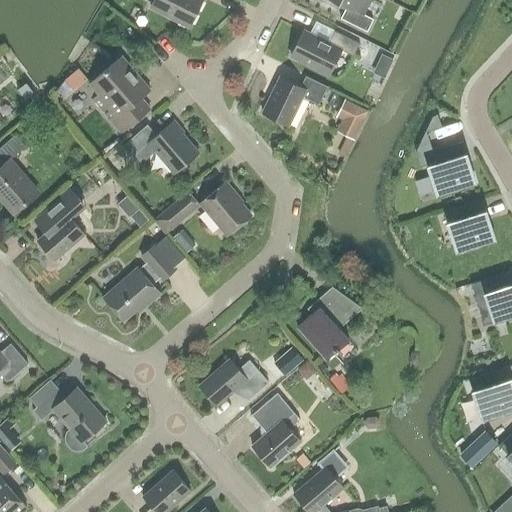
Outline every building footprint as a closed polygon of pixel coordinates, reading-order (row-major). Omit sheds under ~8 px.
[(190,26),(203,0),(154,0),(151,7),(190,26)] [(333,0),(347,7),(341,19),(367,32),(374,19),(365,15),(372,0),(333,0)] [(354,57),(360,44),(334,31),(328,43),(304,31),(291,56),(329,75),(342,50),(354,57)] [(382,54),(378,62),(390,68),(394,59),(382,54)] [(141,98),(151,90),(140,77),(137,79),(119,58),(90,84),(99,95),(93,100),(122,134),(151,109),(141,98)] [(390,68),(378,62),(374,71),(385,76),(390,68)] [(79,69),(70,76),(79,86),(87,79),(79,69)] [(319,105),(328,87),(306,76),(301,87),(281,77),(263,113),(289,126),(303,97),(319,105)] [(35,95),(27,84),(17,92),(25,102),(35,95)] [(351,117),(343,133),(354,138),(368,111),(346,101),(341,111),(351,117)] [(174,173),(199,153),(183,133),(184,132),(174,120),(157,135),(148,125),(122,146),(139,165),(155,151),(174,173)] [(435,156),(426,130),(416,152),(421,171),(429,168),(426,159),(435,156)] [(0,161),(3,165),(0,168),(0,196),(14,213),(38,192),(10,160),(25,147),(15,135),(0,148),(0,161)] [(435,156),(426,159),(429,168),(431,174),(430,175),(438,202),(479,189),(469,159),(465,160),(462,151),(466,150),(465,147),(435,156)] [(201,203),(228,235),(252,215),(234,194),(236,193),(226,181),(201,203)] [(87,208),(83,202),(74,192),(38,224),(46,233),(38,240),(55,260),(85,234),(73,220),(87,208)] [(180,216),(197,202),(188,192),(161,215),(172,228),(183,219),(180,216)] [(482,198),(443,210),(447,222),(456,252),(495,240),(486,210),(482,211),(479,202),(483,201),(482,198)] [(149,222),(138,209),(130,215),(141,228),(149,222)] [(182,230),(175,237),(187,252),(195,245),(182,230)] [(163,280),(176,269),(155,245),(142,256),(147,262),(139,269),(139,268),(105,298),(98,290),(98,291),(124,321),(143,304),(145,306),(160,293),(153,284),(161,277),(163,280)] [(509,271),(471,283),(475,295),(475,296),(484,325),(511,316),(511,283),(510,284),(507,275),(510,274),(509,271)] [(340,328),(362,308),(332,286),(308,309),(312,314),(298,326),(327,360),(350,340),(340,328)] [(0,352),(0,373),(7,382),(28,364),(11,344),(0,352)] [(248,401),(269,382),(249,360),(239,369),(230,359),(200,385),(217,406),(237,388),(248,401)] [(307,360),(298,368),(306,379),(316,372),(307,360)] [(507,366),(469,378),(473,391),(472,391),(482,420),(511,410),(511,380),(511,378),(507,380),(504,370),(508,369),(507,366)] [(339,379),(336,376),(330,380),(342,395),(351,387),(342,377),(339,379)] [(107,422),(104,419),(78,389),(60,403),(52,394),(33,411),(41,420),(54,410),(71,429),(66,434),(66,439),(66,444),(69,448),(72,451),(78,452),(83,451),(89,447),(84,442),(107,422)] [(267,434),(253,446),(271,467),(301,441),(290,429),(300,420),(279,394),(252,416),(267,434)] [(368,417),(364,420),(364,426),(369,429),(377,428),(381,425),(380,419),(376,416),(368,417)] [(5,420),(0,424),(0,437),(3,441),(15,430),(5,420)] [(485,430),(459,454),(472,468),(498,443),(485,430)] [(511,432),(499,445),(507,454),(511,459),(511,432)] [(17,465),(0,446),(0,471),(4,476),(17,465)] [(317,464),(322,470),(294,495),(309,511),(315,511),(318,510),(319,511),(387,511),(387,507),(380,509),(379,507),(365,511),(359,509),(349,511),(348,511),(348,510),(342,511),(330,511),(324,505),(344,487),(337,479),(348,469),(333,451),(317,464)] [(167,511),(191,491),(173,471),(143,497),(152,507),(147,511),(167,511)] [(1,478),(0,478),(0,510),(1,511),(22,511),(27,508),(1,478)] [(511,511),(511,508),(505,501),(492,511),(511,511)]
